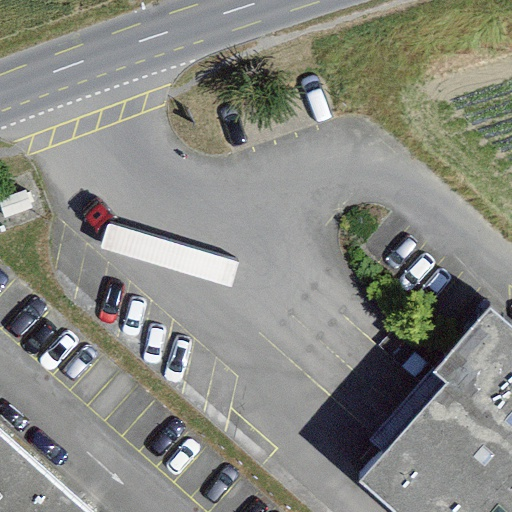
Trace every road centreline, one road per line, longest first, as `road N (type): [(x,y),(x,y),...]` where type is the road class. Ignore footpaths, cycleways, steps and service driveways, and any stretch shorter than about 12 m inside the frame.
road 1 (unknown): [(191,224),(202,299),(243,428),(265,461),(325,511)]
road 2 (unknown): [(511,262),(451,221),(403,208),(235,233)]
road 3 (unknown): [(214,511),(0,323)]
road 4 (tertiary): [(0,93),(267,0)]
